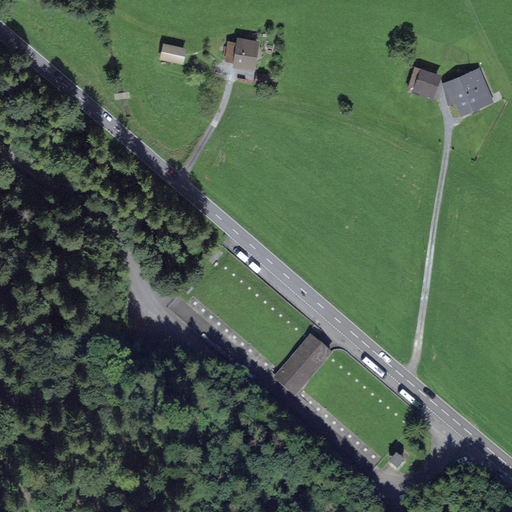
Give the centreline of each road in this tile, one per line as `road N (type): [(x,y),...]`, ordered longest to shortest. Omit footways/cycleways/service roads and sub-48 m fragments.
road 1 (secondary): [(0,32),(511,468)]
road 2 (track): [(221,221),(152,307),(110,229),(0,138)]
road 3 (track): [(404,378),(414,365),(427,286),(447,111)]
road 4 (track): [(175,180),(218,114),(229,75)]
